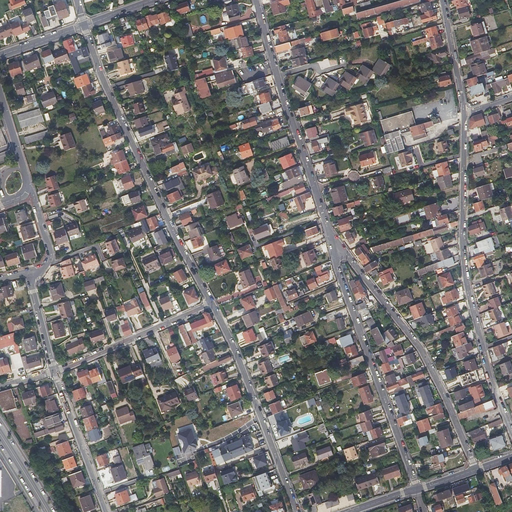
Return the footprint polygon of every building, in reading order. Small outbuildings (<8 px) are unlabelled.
[(20,6),(25,4),(23,0),(11,5),(12,10),(20,6)] [(270,3),(272,9),(274,15),(285,12),(282,0),(272,3),(270,3)] [(315,11),(313,5),(312,0),(304,0),(308,12),(313,11),(315,11)] [(356,19),(374,13),(392,8),(419,1),(419,0),(401,0),(355,14),(356,19)] [(458,8),(467,6),(464,0),(451,0),(452,3),(453,3),(454,6),(456,5),(457,9),(458,8)] [(178,14),(190,10),(187,2),(175,6),(178,14)] [(432,10),(429,2),(426,2),(420,4),(423,13),(425,12),(432,10)] [(58,20),(68,16),(64,3),(54,6),(57,16),(58,18),(58,20)] [(229,21),(240,18),(236,4),(225,7),(229,21)] [(42,18),(41,19),(45,29),(50,28),(47,22),(53,20),(54,19),(53,17),(57,16),(54,6),(48,8),(49,11),(44,13),(45,14),(41,15),(42,18)] [(469,17),(467,6),(458,8),(458,9),(458,10),(457,10),(462,23),(468,21),(466,18),(469,17)] [(35,32),(33,29),(32,26),(31,27),(29,24),(33,22),(32,20),(35,20),(31,9),(23,12),(27,23),(30,30),(31,33),(35,32)] [(433,14),(432,10),(425,12),(425,14),(423,15),(425,21),(436,18),(435,14),(433,14)] [(169,22),(169,23),(171,22),(167,12),(158,15),(161,24),(164,23),(169,22)] [(145,19),(148,27),(159,22),(157,15),(150,17),(150,16),(144,18),(145,19)] [(148,28),(148,27),(145,19),(136,22),(139,31),(148,28)] [(402,24),(401,19),(393,22),(394,27),(396,26),(397,28),(400,27),(399,25),(402,24)] [(19,22),(11,25),(14,34),(14,35),(19,33),(20,34),(30,30),(27,23),(21,26),(19,22)] [(481,22),(476,23),(472,25),(474,33),(473,33),(474,37),(485,34),(481,22)] [(11,25),(10,24),(4,26),(2,23),(0,23),(0,39),(14,34),(11,25)] [(363,25),(365,34),(366,38),(374,35),(373,32),(378,31),(377,26),(372,28),(370,23),(363,25)] [(185,38),(192,36),(188,25),(182,27),(185,38)] [(281,42),(285,41),(289,40),(286,32),(289,31),(289,28),(285,29),(284,25),(274,28),(275,32),(277,31),(281,42)] [(428,37),(438,34),(435,26),(426,29),(428,37)] [(230,40),(240,37),(239,34),(238,31),(236,32),(234,27),(224,31),(226,38),(229,38),(230,40)] [(323,32),(324,42),(341,38),(339,29),(323,32)] [(109,43),(106,33),(97,36),(102,49),(109,47),(108,43),(109,43)] [(439,33),(438,34),(428,37),(429,39),(430,42),(432,48),(442,45),(439,33)] [(123,48),(133,45),(131,35),(122,38),(123,43),(122,44),(123,48)] [(240,37),(230,40),(232,47),(237,46),(238,50),(241,49),(248,47),(245,35),(240,37)] [(291,47),(291,46),(299,44),(306,42),(306,44),(311,42),(309,36),(275,46),(277,52),(285,50),(284,49),(291,47)] [(486,37),(479,39),(472,41),(474,50),(473,50),(475,55),(480,53),(486,51),(490,50),(486,37)] [(75,51),(70,39),(62,42),(67,53),(75,51)] [(254,55),(251,46),(248,47),(241,49),(242,53),(243,52),(245,57),(249,56),(254,55)] [(85,47),(80,49),(84,58),(89,56),(85,47)] [(294,59),(305,56),(306,56),(303,47),(300,48),(292,51),(294,59)] [(106,52),(109,62),(123,58),(120,49),(106,52)] [(50,50),(41,53),(45,63),(54,60),(50,50)] [(56,63),(68,58),(65,50),(53,55),(56,63)] [(434,63),(437,62),(440,61),(439,57),(446,55),(445,50),(432,54),(434,63)] [(481,57),(483,61),(488,59),(486,51),(480,53),(480,54),(481,57)] [(80,73),(72,52),(68,54),(72,65),(72,66),(75,75),(80,73)] [(166,67),(168,72),(177,69),(173,54),(163,57),(165,63),(166,67)] [(36,55),(23,60),(27,71),(37,66),(40,65),(38,60),(36,55)] [(307,64),(305,56),(294,59),(293,59),(295,67),(307,64)] [(216,72),(221,71),(226,69),(223,57),(213,60),(216,72)] [(382,77),(386,71),(390,65),(381,59),(373,71),(382,77)] [(27,71),(23,60),(8,65),(11,76),(22,73),(22,72),(27,71)] [(127,60),(117,63),(118,67),(119,72),(120,72),(121,76),(131,73),(127,60)] [(475,77),(476,77),(487,73),(482,61),(471,65),(475,77)] [(354,76),(356,77),(365,83),(373,71),(364,65),(361,70),(360,73),(357,72),(354,76)] [(198,75),(200,80),(213,76),(211,71),(198,75)] [(200,81),(201,82),(201,83),(205,81),(207,86),(210,96),(230,90),(229,85),(236,82),(232,71),(213,76),(200,80),(199,80),(200,81)] [(348,89),(356,77),(354,76),(347,71),(343,76),(344,76),(342,79),(340,78),(337,82),(339,83),(348,89)] [(82,87),(90,84),(86,74),(78,78),(82,87)] [(446,76),(439,78),(438,78),(440,86),(451,84),(449,75),(446,76)] [(331,95),(339,83),(337,82),(330,77),(327,82),(327,83),(326,85),(323,84),(321,88),(331,95)] [(479,85),(476,77),(475,77),(467,80),(469,88),(471,87),(472,91),(471,91),(473,99),(488,94),(485,83),(479,85)] [(510,85),(509,83),(507,77),(491,83),(495,94),(500,92),(499,88),(506,85),(506,86),(510,85)] [(253,82),(256,91),(265,87),(262,78),(253,82)] [(311,86),(305,82),(299,78),(293,87),(305,95),(311,86)] [(124,90),(127,89),(129,97),(143,93),(140,80),(123,85),(124,90)] [(199,80),(195,81),(201,99),(210,96),(207,86),(202,88),(200,81),(199,80)] [(24,95),(21,83),(15,85),(18,96),(24,95)] [(93,88),(92,88),(90,84),(82,87),(86,97),(95,93),(93,88)] [(178,94),(185,113),(191,110),(185,94),(186,93),(184,88),(182,88),(183,92),(178,94)] [(262,104),(268,102),(272,101),(269,91),(258,95),(262,104)] [(54,93),(40,98),(44,108),(58,103),(54,93)] [(183,113),(185,113),(178,94),(176,95),(178,99),(177,100),(172,101),(176,112),(177,111),(182,109),(183,113)] [(105,111),(101,101),(92,105),(96,115),(105,111)] [(133,104),(137,115),(144,112),(141,102),(133,104)] [(271,111),(268,102),(262,104),(259,105),(262,114),(271,111)] [(367,121),(361,103),(350,106),(350,107),(343,109),(345,115),(351,114),(352,119),(353,118),(355,124),(367,121)] [(313,114),(310,105),(299,109),(301,117),(310,115),(313,114)] [(52,111),(54,116),(55,121),(59,120),(56,112),(61,111),(60,108),(52,111)] [(17,116),(19,122),(21,128),(44,121),(40,109),(17,116)] [(411,111),(383,120),(380,120),(380,121),(385,135),(416,125),(411,111)] [(484,124),(482,117),(481,114),(472,117),(469,120),(470,128),(484,124)] [(499,121),(498,118),(497,114),(487,117),(489,125),(498,121),(499,121)] [(313,123),(310,115),(301,117),(304,126),(313,123)] [(134,120),(137,128),(148,124),(145,116),(134,120)] [(245,129),(251,126),(248,120),(248,119),(242,121),(245,129)] [(261,130),(262,131),(263,133),(272,129),(273,130),(280,128),(277,119),(255,127),(257,132),(261,130)] [(437,119),(416,125),(385,135),(384,135),(386,143),(383,144),(386,154),(404,149),(400,136),(407,134),(408,135),(411,134),(413,141),(426,137),(424,128),(430,127),(429,126),(438,123),(437,119)] [(225,125),(224,122),(223,120),(217,122),(217,124),(219,128),(225,125)] [(487,133),(489,137),(496,135),(495,132),(490,134),(487,125),(485,126),(486,129),(487,133)] [(108,130),(111,137),(119,133),(116,126),(108,130)] [(311,142),(311,141),(316,140),(324,138),(324,135),(319,137),(316,127),(306,129),(309,139),(310,138),(311,142)] [(364,141),(375,138),(372,129),(361,133),(363,139),(364,141)] [(489,137),(487,133),(486,129),(478,132),(481,140),(489,137)] [(49,137),(48,134),(47,131),(24,138),(26,144),(49,137)] [(65,151),(70,149),(75,147),(70,132),(60,136),(62,141),(65,151)] [(111,137),(106,139),(103,140),(104,145),(122,138),(120,133),(119,133),(111,137)] [(156,155),(162,153),(160,148),(165,146),(164,141),(168,140),(166,135),(151,141),(156,155)] [(489,137),(493,148),(498,146),(497,143),(494,144),(493,139),(497,138),(496,135),(489,137)] [(287,137),(283,138),(280,139),(270,143),(273,151),(290,145),(287,137)] [(317,141),(312,142),(314,151),(319,150),(318,148),(322,147),(320,143),(327,141),(326,137),(324,138),(316,140),(317,141)] [(376,142),(375,138),(364,141),(365,146),(376,142)] [(450,150),(449,147),(448,144),(447,144),(446,140),(438,142),(441,153),(450,150)] [(484,148),(483,145),(481,141),(473,143),(475,151),(484,148)] [(160,148),(162,153),(165,152),(167,156),(179,151),(175,142),(165,146),(160,148)] [(192,143),(181,147),(185,155),(195,151),(192,143)] [(239,147),(241,153),(243,159),(253,156),(248,144),(239,147)] [(410,160),(409,157),(410,157),(412,156),(411,150),(397,154),(401,167),(411,164),(410,160)] [(116,164),(126,160),(122,151),(112,155),(116,164)] [(359,156),(360,161),(361,165),(367,164),(375,162),(372,152),(359,156)] [(476,165),(482,163),(479,153),(473,154),(476,165)] [(279,159),(282,164),(284,169),(295,164),(291,154),(279,159)] [(337,160),(339,167),(349,165),(347,158),(337,160)] [(130,170),(126,160),(116,164),(119,174),(130,170)] [(326,171),(326,174),(327,177),(337,174),(333,161),(322,164),(324,171),(326,171)] [(179,164),(179,165),(171,169),(173,173),(185,167),(183,162),(179,164)] [(439,177),(447,175),(449,175),(450,174),(446,162),(435,165),(439,177)] [(486,162),(482,163),(476,165),(475,165),(476,168),(473,169),(475,176),(484,174),(482,167),(487,165),(486,162)] [(197,182),(219,174),(216,167),(210,169),(209,165),(205,167),(197,170),(193,172),(197,182)] [(289,181),(300,176),(296,167),(285,172),(289,181)] [(233,172),(235,179),(238,186),(249,181),(243,168),(233,172)] [(263,182),(266,181),(269,179),(265,170),(259,173),(263,182)] [(300,175),(300,176),(289,181),(282,184),(284,189),(302,180),(300,175)] [(375,189),(379,188),(383,187),(380,175),(372,178),(375,189)] [(449,183),(447,175),(439,177),(436,178),(440,190),(452,187),(451,182),(449,183)] [(54,176),(48,178),(52,191),(59,189),(54,176)] [(134,186),(130,176),(122,180),(117,181),(120,190),(125,188),(125,189),(134,186)] [(176,191),(177,191),(183,188),(179,177),(163,184),(165,190),(174,186),(176,191)] [(280,198),(288,194),(295,191),(297,194),(306,190),(303,184),(279,194),(280,198)] [(479,198),(480,200),(492,196),(488,184),(486,184),(486,185),(476,188),(479,195),(477,195),(478,198),(479,198)] [(334,203),(340,202),(346,200),(342,186),(330,189),(334,203)] [(393,195),(394,199),(396,204),(413,199),(410,189),(393,195)] [(132,204),(141,200),(138,191),(128,195),(132,204)] [(167,195),(171,203),(181,200),(177,191),(176,191),(167,195)] [(213,210),(224,205),(218,191),(207,196),(213,210)] [(308,192),(299,196),(298,196),(293,198),(298,211),(304,209),(302,203),(306,202),(305,199),(310,197),(308,192)] [(57,207),(53,195),(48,197),(51,208),(57,207)] [(76,208),(78,214),(87,211),(83,200),(73,204),(75,209),(76,208)] [(482,200),(480,201),(473,203),(476,212),(485,209),(482,201),(482,200)] [(437,217),(441,216),(439,211),(437,211),(435,204),(424,207),(426,215),(427,215),(429,219),(437,217)] [(332,207),(333,211),(335,215),(343,213),(341,205),(332,207)] [(147,216),(143,206),(132,210),(136,221),(147,216)] [(503,220),(509,218),(511,217),(511,213),(511,211),(509,206),(500,209),(503,220)] [(425,216),(426,220),(429,219),(427,215),(426,215),(424,207),(421,208),(423,216),(425,216)] [(15,213),(18,222),(27,219),(24,211),(15,213)] [(183,225),(188,223),(192,222),(189,213),(179,216),(182,224),(176,226),(178,229),(184,227),(183,225)] [(397,223),(411,221),(410,214),(396,217),(397,223)] [(442,215),(441,216),(437,217),(438,221),(439,225),(448,222),(446,214),(442,215)] [(148,219),(150,224),(152,228),(158,226),(155,216),(148,219)] [(341,231),(346,229),(351,228),(348,221),(352,220),(351,216),(337,220),(341,231)] [(145,231),(147,231),(149,230),(146,224),(149,223),(147,219),(140,222),(145,231)] [(472,223),(472,224),(472,225),(468,227),(471,235),(480,232),(479,230),(493,225),(491,219),(477,224),(476,221),(472,223)] [(230,229),(243,223),(241,220),(229,225),(230,229)] [(192,239),(200,236),(202,235),(196,222),(187,226),(192,239)] [(77,224),(66,228),(69,237),(80,234),(77,224)] [(24,240),(34,237),(30,225),(20,228),(24,240)] [(371,248),(372,250),(373,252),(411,241),(447,230),(445,225),(371,248)] [(269,236),(265,226),(258,228),(260,233),(256,235),(258,240),(269,236)] [(132,242),(139,238),(141,241),(145,239),(139,227),(128,232),(132,242)] [(308,237),(313,235),(318,233),(315,227),(305,230),(308,237)] [(64,228),(53,232),(57,245),(69,241),(64,228)] [(154,233),(159,246),(168,243),(163,230),(154,233)] [(353,240),(355,239),(356,238),(354,233),(350,235),(349,233),(345,235),(350,244),(354,242),(353,240)] [(363,235),(361,236),(359,237),(361,242),(359,243),(361,247),(369,245),(363,235)] [(203,244),(200,236),(192,239),(191,239),(194,248),(203,244)] [(152,237),(148,239),(152,249),(157,247),(155,242),(152,237)] [(440,237),(434,239),(429,241),(431,246),(441,243),(440,237)] [(485,253),(492,250),(494,250),(493,247),(489,238),(477,242),(479,248),(475,249),(476,253),(484,250),(485,253)] [(282,239),(265,245),(267,250),(270,257),(283,252),(281,246),(284,244),(282,239)] [(114,240),(105,244),(108,249),(109,251),(108,251),(110,256),(119,252),(114,240)] [(427,254),(432,252),(429,243),(423,245),(427,254)] [(443,249),(441,243),(431,246),(433,252),(443,249)] [(37,256),(35,250),(33,244),(27,246),(27,248),(21,250),(25,260),(37,256)] [(207,248),(211,260),(221,257),(217,245),(207,248)] [(242,259),(253,254),(249,245),(238,250),(242,259)] [(359,248),(355,252),(362,260),(361,261),(364,265),(370,260),(366,255),(369,253),(364,246),(359,248)] [(446,248),(444,249),(435,252),(439,261),(451,257),(449,253),(448,254),(446,248)] [(301,254),(306,267),(316,263),(313,256),(314,256),(311,249),(301,254)] [(493,253),(492,250),(485,253),(473,257),(475,263),(476,262),(477,267),(479,267),(484,265),(482,260),(485,259),(485,256),(493,253)] [(159,256),(163,265),(173,260),(170,252),(159,256)] [(17,253),(11,255),(5,256),(8,266),(20,262),(17,253)] [(82,264),(85,272),(99,266),(95,255),(84,259),(85,263),(82,264)] [(147,271),(153,268),(153,267),(156,266),(158,269),(161,267),(155,255),(142,261),(147,271)] [(270,259),(269,259),(273,270),(283,266),(281,262),(280,262),(279,260),(278,256),(270,259)] [(451,257),(439,261),(426,265),(416,269),(418,274),(426,272),(425,271),(445,264),(446,266),(454,264),(451,257)] [(113,269),(115,272),(126,268),(122,258),(111,262),(113,269)] [(62,276),(64,280),(75,278),(69,260),(61,263),(63,269),(61,269),(62,274),(63,276),(62,276)] [(219,274),(230,270),(226,260),(215,265),(219,274)] [(367,272),(378,265),(379,265),(375,260),(364,268),(367,272)] [(489,263),(484,265),(479,267),(483,277),(493,273),(489,263)] [(318,278),(314,279),(316,284),(329,278),(328,276),(329,275),(327,271),(321,273),(320,270),(321,269),(320,266),(314,268),(318,278)] [(389,268),(379,273),(384,285),(394,281),(390,273),(394,272),(392,267),(389,268)] [(242,283),(253,279),(249,269),(239,273),(242,283)] [(179,284),(186,280),(181,270),(174,274),(179,284)] [(443,287),(448,285),(453,284),(448,273),(439,277),(443,287)] [(293,288),(292,285),(290,282),(293,281),(292,278),(284,281),(289,290),(293,288)] [(316,284),(314,279),(313,278),(305,281),(308,286),(309,290),(317,286),(316,284)] [(255,284),(253,279),(242,283),(241,283),(244,289),(255,284)] [(365,302),(367,306),(368,309),(374,306),(371,301),(370,302),(365,293),(358,280),(357,281),(356,279),(353,281),(361,296),(365,302)] [(357,299),(361,296),(353,281),(353,280),(348,283),(353,291),(357,299)] [(93,281),(83,284),(85,293),(96,289),(93,281)] [(491,282),(483,285),(485,292),(484,292),(486,297),(495,294),(491,282)] [(53,300),(63,298),(60,285),(49,287),(53,300)] [(1,289),(3,297),(3,298),(12,295),(10,286),(1,288),(1,289)] [(277,297),(273,289),(272,287),(265,291),(269,301),(277,297)] [(281,306),(284,304),(285,304),(278,287),(273,289),(277,297),(281,306)] [(399,304),(406,302),(412,299),(408,288),(395,293),(399,304)] [(189,304),(199,300),(194,289),(184,293),(189,304)] [(329,303),(333,301),(337,299),(333,290),(325,293),(329,303)] [(451,291),(446,293),(441,295),(444,303),(454,299),(451,291)] [(298,297),(296,292),(288,296),(290,301),(298,297)] [(144,293),(139,295),(143,303),(145,307),(149,306),(146,297),(144,293)] [(246,310),(250,308),(254,306),(249,295),(241,299),(246,310)] [(169,296),(159,300),(164,310),(169,308),(170,309),(174,307),(169,296)] [(501,305),(497,296),(488,300),(489,303),(490,305),(489,306),(490,309),(496,307),(501,305)] [(309,301),(308,299),(307,297),(294,303),(296,307),(309,301)] [(136,314),(138,313),(141,312),(135,299),(130,302),(131,303),(123,307),(124,310),(127,316),(135,313),(136,314)] [(69,302),(58,305),(62,320),(73,317),(69,302)] [(410,307),(412,313),(414,319),(426,315),(421,303),(410,307)] [(445,310),(448,317),(458,314),(455,306),(445,310)] [(490,309),(487,311),(490,319),(491,319),(493,322),(501,319),(496,307),(490,309)] [(108,322),(117,319),(114,309),(104,312),(108,322)] [(248,328),(254,325),(259,323),(254,311),(243,316),(248,328)] [(294,318),(296,322),(298,327),(313,321),(309,311),(294,318)] [(183,325),(186,333),(211,322),(213,321),(210,314),(206,313),(203,314),(205,320),(190,327),(188,323),(183,325)] [(458,314),(448,317),(451,327),(454,325),(461,323),(458,314)] [(23,318),(11,321),(14,331),(25,328),(23,318)] [(334,320),(335,321),(335,322),(337,322),(339,328),(344,327),(341,318),(334,320)] [(366,321),(371,331),(378,327),(377,325),(373,318),(366,321)] [(211,322),(186,333),(192,345),(196,343),(195,339),(192,333),(195,332),(207,326),(208,328),(213,325),(211,322)] [(504,322),(494,325),(498,337),(508,333),(504,322)] [(125,337),(132,334),(128,323),(121,326),(125,337)] [(455,326),(454,325),(451,327),(438,332),(441,337),(447,335),(445,331),(448,330),(448,331),(452,329),(452,328),(455,327),(457,332),(463,330),(463,328),(465,327),(463,323),(455,326)] [(54,339),(64,338),(62,324),(52,326),(54,339)] [(186,333),(183,325),(178,328),(181,334),(180,334),(186,347),(192,345),(186,333)] [(378,345),(385,342),(381,335),(378,327),(371,331),(378,345)] [(385,342),(388,348),(389,348),(394,346),(392,340),(398,336),(391,327),(381,335),(385,342)] [(247,343),(251,341),(256,339),(252,329),(242,333),(247,343)] [(283,338),(290,336),(293,335),(290,329),(281,333),(283,338)] [(92,344),(105,339),(102,330),(89,334),(92,344)] [(302,345),(309,342),(315,340),(312,331),(299,336),(302,345)] [(457,348),(467,344),(462,332),(452,336),(457,348)] [(13,333),(0,336),(0,348),(12,345),(14,354),(19,352),(13,333)] [(344,346),(352,343),(357,341),(356,337),(351,339),(351,337),(350,335),(340,339),(343,346),(344,346)] [(27,351),(31,350),(36,348),(34,337),(24,340),(27,351)] [(206,352),(211,350),(214,348),(211,342),(210,343),(207,338),(201,341),(206,352)] [(86,348),(82,339),(66,346),(69,355),(86,348)] [(262,353),(263,355),(264,357),(265,357),(275,353),(270,342),(259,346),(261,351),(263,351),(264,352),(262,353)] [(470,342),(467,344),(457,348),(454,349),(457,359),(467,356),(465,352),(472,349),(470,342)] [(503,356),(502,355),(502,354),(505,353),(502,347),(507,345),(506,342),(492,348),(496,359),(503,356)] [(353,346),(352,343),(344,346),(347,354),(351,352),(352,356),(357,354),(354,345),(353,346)] [(388,348),(383,350),(384,351),(379,352),(383,361),(387,359),(386,357),(384,353),(393,350),(395,356),(403,353),(399,344),(394,346),(389,348),(388,348)] [(171,349),(174,356),(170,358),(172,363),(181,359),(177,351),(176,347),(171,349)] [(160,360),(155,348),(148,351),(147,349),(142,351),(146,362),(154,359),(155,362),(160,360)] [(216,361),(211,350),(206,352),(201,354),(206,365),(216,361)] [(405,356),(407,360),(409,364),(415,362),(412,353),(405,356)] [(229,355),(216,361),(206,365),(203,367),(205,371),(231,359),(229,355)] [(24,369),(40,365),(38,356),(26,359),(25,356),(20,357),(24,369)] [(347,361),(348,363),(349,366),(363,360),(362,356),(347,361)] [(0,360),(0,373),(10,371),(6,359),(0,360)] [(261,370),(263,375),(273,371),(268,360),(258,364),(259,368),(261,368),(261,370)] [(499,364),(501,370),(503,376),(511,372),(511,369),(508,360),(499,364)] [(474,361),(472,361),(470,362),(470,361),(464,363),(467,373),(478,369),(474,361)] [(394,369),(393,366),(392,364),(389,365),(388,363),(382,365),(385,372),(394,369)] [(138,365),(130,368),(134,378),(136,377),(137,379),(140,378),(143,377),(138,365)] [(448,379),(458,376),(455,366),(445,370),(448,379)] [(88,372),(91,380),(92,383),(101,380),(97,368),(88,372)] [(134,378),(130,368),(127,370),(126,368),(117,372),(122,384),(135,378),(134,378)] [(315,373),(317,379),(319,386),(332,381),(327,368),(315,373)] [(81,383),(91,380),(88,372),(87,369),(78,373),(81,383)] [(214,375),(218,385),(228,381),(225,375),(223,375),(222,371),(214,375)] [(411,375),(406,377),(408,381),(409,384),(410,387),(415,385),(414,382),(412,383),(411,380),(413,379),(413,380),(424,376),(422,372),(411,376),(411,375)] [(274,373),(264,378),(268,388),(278,384),(274,373)] [(354,387),(360,385),(366,383),(365,379),(366,379),(364,373),(351,378),(354,387)] [(387,384),(397,380),(399,379),(398,376),(395,377),(394,374),(385,377),(387,384)] [(399,379),(397,380),(398,381),(387,385),(389,390),(400,387),(399,384),(408,381),(406,377),(399,379)] [(231,401),(243,397),(238,383),(226,387),(231,401)] [(474,400),(485,396),(481,385),(471,388),(474,400)] [(361,395),(369,392),(367,386),(359,389),(361,395)] [(44,397),(50,394),(48,387),(42,389),(41,387),(36,388),(40,400),(45,398),(44,397)] [(188,401),(198,398),(195,387),(185,389),(188,401)] [(72,391),(76,401),(86,397),(82,388),(72,391)] [(454,393),(455,396),(457,400),(466,397),(465,392),(468,390),(467,388),(454,393)] [(11,389),(0,392),(0,408),(2,411),(16,407),(15,402),(17,401),(16,398),(14,398),(13,396),(11,389)] [(264,393),(266,397),(267,401),(275,398),(272,390),(264,393)] [(25,406),(37,402),(33,391),(21,395),(25,406)] [(372,401),(369,392),(361,395),(364,404),(372,401)] [(170,406),(175,404),(179,403),(175,393),(166,396),(166,397),(157,400),(162,412),(171,408),(170,406)] [(315,401),(313,397),(308,400),(310,406),(316,404),(316,403),(315,401)] [(50,413),(54,412),(58,410),(54,399),(46,401),(50,413)] [(474,407),(470,409),(472,413),(480,411),(491,407),(491,409),(496,407),(493,399),(474,407)] [(270,410),(271,410),(273,414),(281,411),(277,401),(268,405),(270,410)] [(466,411),(470,409),(474,407),(472,402),(459,407),(461,413),(466,411)] [(232,417),(237,415),(242,413),(238,403),(227,407),(232,417)] [(434,416),(443,413),(440,403),(431,406),(434,416)] [(80,409),(84,419),(94,415),(90,406),(80,409)] [(127,408),(116,412),(120,424),(131,420),(132,422),(136,421),(132,412),(129,413),(127,408)] [(459,419),(472,413),(470,409),(466,411),(461,413),(458,414),(459,419)] [(278,432),(279,432),(280,436),(291,432),(289,428),(288,424),(282,410),(281,411),(273,414),(276,424),(277,427),(277,428),(278,432)] [(358,413),(362,422),(369,420),(372,419),(369,410),(358,413)] [(49,428),(54,426),(61,424),(57,414),(46,418),(49,428)] [(94,415),(84,419),(88,432),(98,428),(94,415)] [(400,427),(407,425),(413,423),(412,419),(408,420),(407,415),(397,418),(400,427)] [(426,431),(431,429),(427,418),(417,421),(421,433),(426,431)] [(501,419),(494,422),(487,424),(488,429),(502,423),(501,419)] [(368,431),(373,429),(369,420),(362,422),(359,423),(363,432),(368,431)] [(323,422),(320,424),(316,425),(319,432),(326,430),(323,422)] [(55,427),(54,426),(49,428),(34,434),(35,438),(56,431),(56,432),(63,429),(61,425),(55,427)] [(373,429),(368,431),(372,440),(383,436),(380,427),(373,429)] [(102,439),(98,428),(88,432),(91,442),(102,439)] [(196,449),(193,440),(194,439),(191,429),(178,434),(184,453),(196,449)] [(443,448),(448,447),(454,445),(448,429),(438,433),(443,448)] [(481,432),(480,431),(480,429),(476,431),(477,434),(471,436),(474,443),(485,438),(482,431),(481,432)] [(427,436),(426,431),(421,433),(416,435),(417,437),(418,439),(419,439),(427,436)] [(61,444),(68,441),(65,434),(58,436),(61,444)] [(295,451),(305,447),(302,442),(308,439),(306,434),(290,440),(295,451)] [(506,447),(502,435),(489,440),(494,452),(506,447)] [(419,439),(420,442),(421,446),(430,443),(427,436),(419,439)] [(213,455),(250,439),(249,437),(226,446),(211,451),(213,455)] [(253,450),(250,439),(213,455),(216,463),(253,450)] [(368,444),(369,450),(382,445),(385,445),(383,439),(368,444)] [(56,445),(60,456),(72,453),(68,441),(61,444),(56,445)] [(147,469),(154,467),(149,453),(147,454),(143,445),(132,449),(137,465),(144,462),(147,469)] [(382,445),(369,450),(372,457),(385,453),(382,445)] [(318,460),(332,454),(329,446),(315,452),(318,460)] [(354,446),(343,449),(346,460),(357,456),(354,446)] [(117,452),(115,453),(112,454),(113,458),(112,458),(115,465),(121,462),(117,452)] [(442,468),(445,467),(444,462),(445,462),(444,459),(448,458),(446,452),(437,455),(442,468)] [(265,453),(254,457),(258,467),(269,463),(265,453)] [(294,466),(308,461),(305,453),(291,458),(294,466)] [(100,467),(109,463),(105,454),(96,458),(100,467)] [(435,470),(442,468),(437,455),(433,456),(435,464),(433,465),(435,470)] [(63,460),(67,471),(77,467),(73,457),(63,460)] [(126,478),(121,465),(110,469),(114,478),(115,482),(120,480),(126,478)] [(385,480),(393,477),(401,475),(397,465),(381,470),(385,480)] [(511,477),(507,466),(504,467),(502,468),(504,473),(508,482),(511,480),(511,477)] [(216,478),(213,469),(202,472),(205,483),(211,481),(210,480),(213,479),(216,478)] [(236,476),(235,476),(233,469),(221,473),(225,484),(237,480),(236,476)] [(69,476),(73,488),(85,484),(80,471),(69,476)] [(304,484),(306,489),(319,483),(314,471),(299,477),(302,484),(304,484)] [(369,486),(372,485),(379,482),(375,472),(365,476),(369,486)] [(189,486),(193,485),(193,484),(199,482),(196,473),(185,476),(189,486)] [(252,478),(255,485),(257,492),(259,496),(262,495),(261,491),(271,487),(266,473),(252,478)] [(369,486),(365,476),(355,480),(358,489),(365,486),(365,487),(369,486)] [(163,478),(152,482),(151,483),(154,489),(153,489),(156,497),(168,493),(163,478)] [(455,495),(472,489),(470,482),(453,488),(455,495)] [(494,482),(492,483),(489,484),(497,503),(499,502),(501,501),(494,482)] [(243,501),(255,497),(252,488),(240,492),(243,501)] [(446,497),(452,495),(450,489),(447,490),(433,495),(436,501),(446,497)] [(351,490),(348,492),(345,493),(348,499),(354,497),(351,490)] [(118,505),(130,501),(126,491),(114,495),(118,505)] [(316,491),(306,495),(308,499),(309,498),(312,507),(315,506),(321,503),(316,491)] [(471,494),(467,495),(463,496),(462,494),(455,496),(458,503),(469,500),(469,503),(480,499),(478,493),(472,496),(471,494)] [(84,511),(86,511),(90,511),(95,509),(89,495),(80,499),(84,511)] [(324,502),(327,508),(338,503),(336,497),(324,502)] [(271,511),(284,511),(281,503),(269,507),(271,511)] [(398,511),(412,511),(410,503),(397,508),(398,511)] [(431,511),(442,511),(442,509),(444,508),(442,503),(434,506),(435,507),(431,509),(431,511)]
